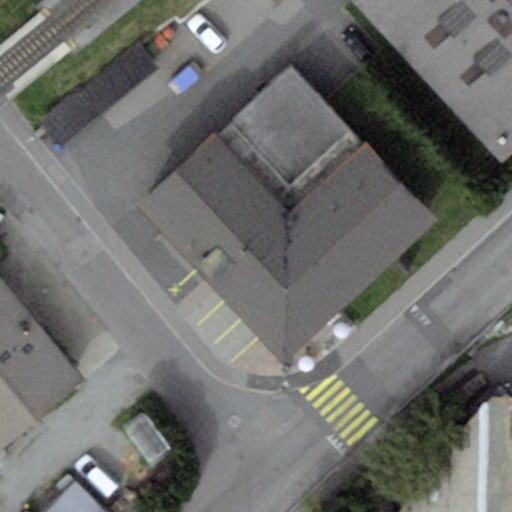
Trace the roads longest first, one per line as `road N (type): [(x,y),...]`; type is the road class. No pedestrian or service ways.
road 1 (residential): [(272,484),(0,158)]
road 2 (tertiary): [(272,484),(511,261)]
